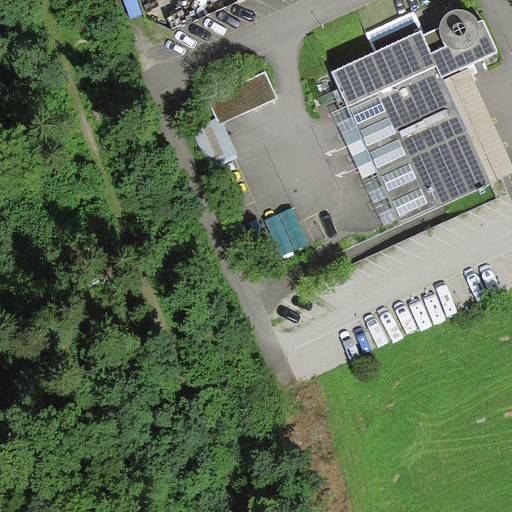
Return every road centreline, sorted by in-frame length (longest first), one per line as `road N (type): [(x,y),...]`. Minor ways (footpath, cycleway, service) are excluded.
road 1 (track): [(241,511),(93,151),(47,0)]
road 2 (residential): [(326,0),(165,69)]
